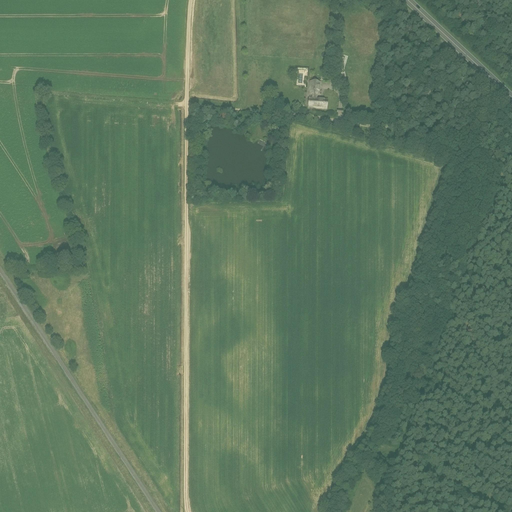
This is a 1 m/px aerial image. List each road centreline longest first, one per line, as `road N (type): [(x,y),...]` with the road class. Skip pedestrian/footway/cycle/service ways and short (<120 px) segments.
road 1 (track): [(185,511),(190,0)]
road 2 (primary): [(407,0),(511,97)]
